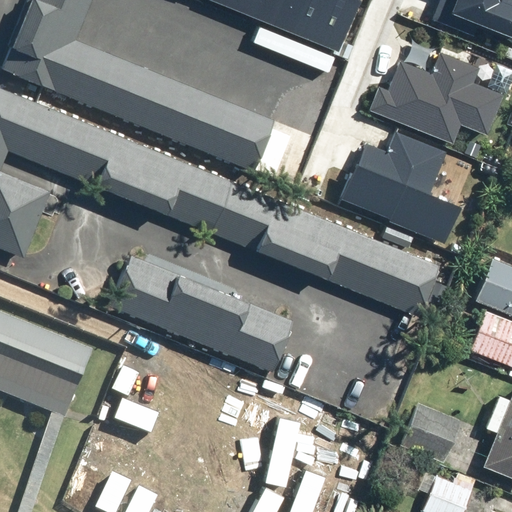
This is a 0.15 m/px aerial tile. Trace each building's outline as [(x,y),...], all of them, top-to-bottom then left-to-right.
[(25,0),(2,64),(259,160),(281,101),(85,27),(95,0),(25,0)] [(217,0),(336,49),(356,0),(217,0)] [(511,0),(453,0),(449,12),(511,36),(511,0)] [(476,66),(439,51),(430,72),(401,60),(388,90),(377,85),(368,107),(451,142),(459,122),(486,134),(503,95),(469,81),(476,66)] [(427,316),(447,266),(0,86),(0,250),(21,259),(50,187),(0,166),(0,163),(2,158),(7,147),(427,316)] [(426,190),(443,151),(395,130),(386,150),(366,142),(341,197),(443,242),(460,205),(426,190)] [(298,319),(131,251),(110,303),(276,371),(298,319)] [(511,265),(491,257),(474,297),(511,313),(511,265)] [(97,347),(0,305),(0,383),(62,408),(97,347)] [(511,320),(485,309),(467,349),(511,367),(511,320)] [(484,427),(497,432),(484,463),(511,474),(511,394),(510,400),(497,395),(484,427)] [(461,420),(417,400),(398,443),(442,462),(461,420)] [(163,446),(159,442),(124,475),(157,511),(156,511),(202,511),(257,461),(232,435),(216,450),(190,421),(163,446)] [(463,511),(475,478),(457,472),(453,483),(434,477),(422,511),(463,511)]
